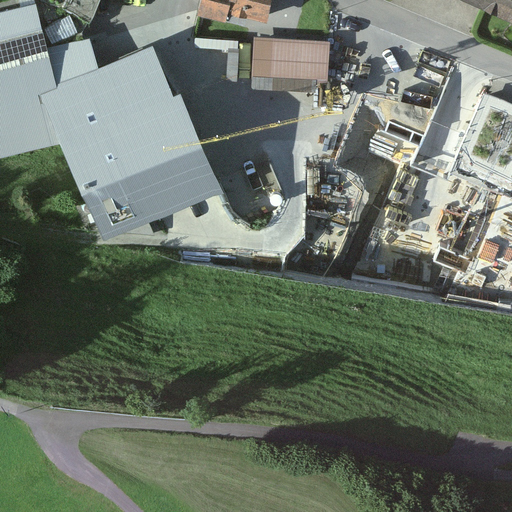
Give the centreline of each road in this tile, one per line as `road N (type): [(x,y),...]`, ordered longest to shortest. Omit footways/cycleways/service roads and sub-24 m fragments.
road 1 (residential): [(511,451),(452,468),(258,433),(76,419)]
road 2 (residential): [(511,65),(356,0)]
